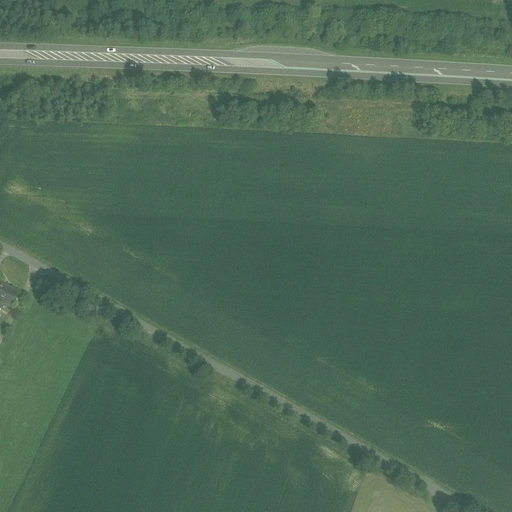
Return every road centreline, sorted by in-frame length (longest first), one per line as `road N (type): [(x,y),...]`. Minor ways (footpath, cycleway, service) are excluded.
road 1 (unclassified): [(476,511),(0,243)]
road 2 (trunk): [(0,53),(511,77)]
